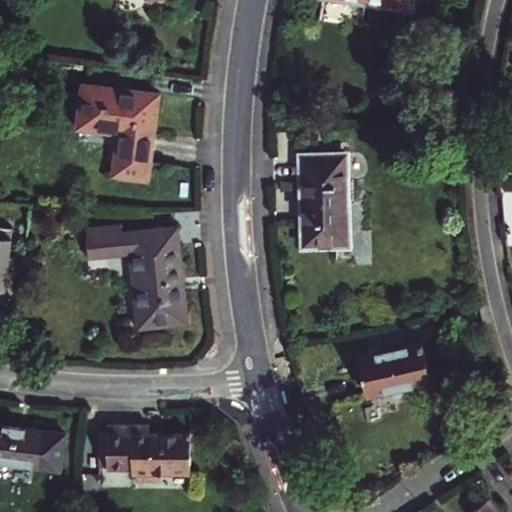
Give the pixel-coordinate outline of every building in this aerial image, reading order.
[(146,176),(156,96),(85,86),(80,126),(121,131),(115,172),(146,176)] [(302,155),(304,244),(349,243),(346,154),(302,155)] [(0,296),(10,297),(16,223),(0,221),(0,296)] [(132,251),(141,326),(186,321),(176,229),(122,235),(122,226),(87,229),(90,255),(132,251)] [(423,343),(358,356),(366,395),(431,381),(423,343)] [(0,461),(38,467),(43,430),(0,423),(0,461)] [(99,431),(99,467),(131,467),(131,471),(135,471),(135,479),(161,479),(161,472),(189,472),(189,434),(149,433),(148,425),(107,425),(107,432),(99,431)] [(501,511),(490,497),(469,511),(501,511)]
